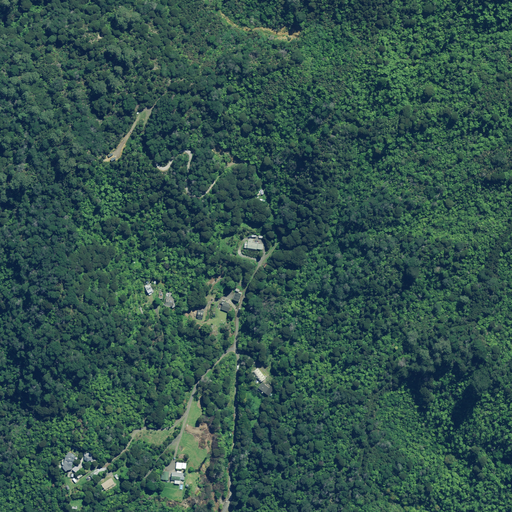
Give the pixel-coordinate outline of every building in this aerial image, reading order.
[(153,291),(150,284),(145,286),(149,295),(152,294),(151,292),(153,291)] [(173,293),(168,292),(165,306),(170,307),(170,306),(173,306),(175,296),(172,296),(173,293)] [(241,295),(235,293),(233,299),(239,302),(241,295)] [(229,303),(225,302),(222,309),(228,312),(230,306),(228,305),(229,303)] [(264,376),(257,368),(252,372),(260,382),(265,378),(264,376)] [(76,455),(68,452),(62,467),(65,471),(72,469),(72,466),(76,455)] [(89,452),(83,453),(85,463),(91,460),(91,461),(95,461),(95,456),(91,456),(92,455),(89,452)] [(90,476),(89,477),(91,479),(95,475),(106,472),(106,468),(94,470),(89,475),(90,476)] [(177,483),(181,484),(181,481),(181,480),(184,480),(185,477),(183,477),(184,473),(172,472),(172,480),(178,481),(177,483)] [(115,483),(111,478),(102,484),(105,490),(115,483)]
